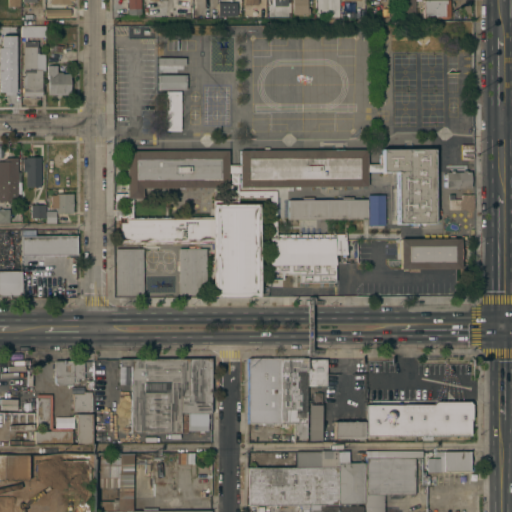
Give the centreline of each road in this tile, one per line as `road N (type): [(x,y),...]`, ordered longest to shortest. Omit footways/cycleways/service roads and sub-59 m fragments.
road 1 (primary): [(503,327),(469,314),(97,321)]
road 2 (residential): [(93,0),(97,339)]
road 3 (primary): [(97,339),(372,338)]
road 4 (residential): [(231,511),(232,339)]
